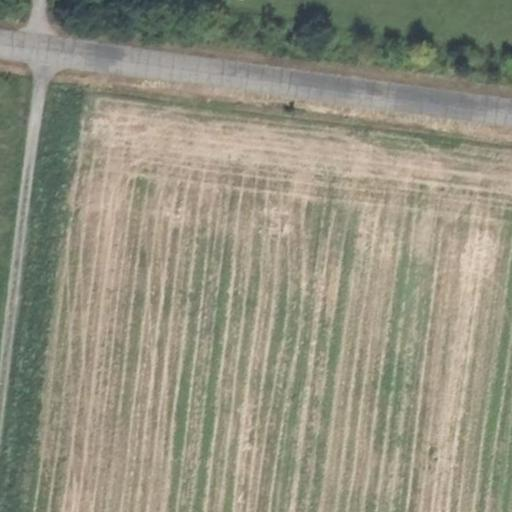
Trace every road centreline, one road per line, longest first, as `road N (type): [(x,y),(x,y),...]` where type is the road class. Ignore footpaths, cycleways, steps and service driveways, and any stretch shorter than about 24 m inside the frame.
road 1 (unclassified): [(0,35),(511,110)]
road 2 (track): [(42,40),(0,377)]
